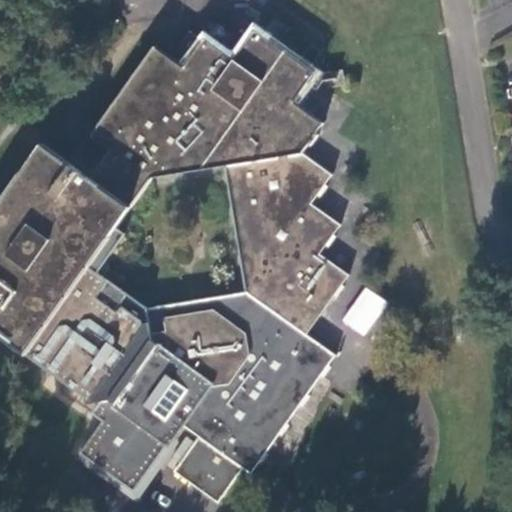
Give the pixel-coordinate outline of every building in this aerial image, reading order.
[(249,43),(245,40),(237,51),(241,54),(234,62),(184,70),(153,48),(127,85),(125,83),(117,94),(119,95),(105,116),(103,114),(94,126),(97,127),(90,137),(108,150),(88,180),(41,147),(0,202),(0,339),(25,357),(29,351),(69,379),(65,385),(84,398),(85,407),(105,403),(169,449),(184,428),(200,439),(244,471),(251,476),(258,465),(260,467),(269,455),(267,454),(280,434),(283,436),(290,425),(288,423),(302,404),(304,406),(312,395),(309,393),(322,375),(325,377),(333,366),(329,364),(334,357),(307,336),(334,298),(337,300),(344,289),(341,287),(348,277),(319,256),(326,247),(329,249),(337,238),(334,236),(340,226),(311,205),(318,195),(321,198),(328,188),(324,186),(331,176),(303,154),(310,144),(314,147),(321,138),(316,135),(323,125),(294,103),(301,93),(305,96),(311,87),(307,84),(313,75),(256,33),(249,43)] [(205,41),(184,70),(234,62),(205,41)] [(364,337),(388,301),(364,286),(341,321),(364,337)] [(25,357),(65,385),(69,379),(29,351),(25,357)] [(200,439),(175,474),(219,506),(244,471),(200,439)]
